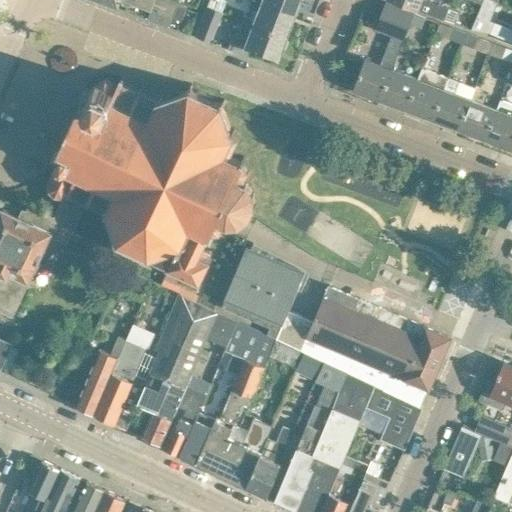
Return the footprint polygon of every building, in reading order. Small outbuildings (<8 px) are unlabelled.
[(176,6),(160,0),(96,0),(114,7),(118,0),(120,0),(171,20),(176,6)] [(283,37),(292,14),(254,0),(249,0),(247,6),(256,10),(250,24),(283,37)] [(254,0),(292,14),(297,0),(254,0)] [(392,0),(445,20),(449,8),(426,0),(392,0)] [(386,3),(376,29),(391,35),(402,39),(408,22),(412,12),(386,3)] [(209,42),(220,12),(205,7),(194,36),(209,42)] [(425,17),(412,12),(408,22),(421,27),(425,17)] [(493,25),(476,18),(471,28),(488,32),(511,42),(511,29),(494,22),(493,25)] [(282,38),(283,37),(250,24),(241,20),(236,34),(232,33),(227,48),(246,55),(249,50),(274,59),(278,49),(283,49),(285,42),(282,38)] [(462,42),(466,32),(454,28),(450,38),(462,42)] [(477,37),(466,32),(462,42),(473,47),(477,37)] [(379,99),(391,69),(402,39),(391,35),(380,64),(365,59),(354,89),(369,95),(379,99)] [(511,61),(511,49),(507,48),(502,58),(511,61)] [(432,119),(448,77),(423,67),(418,79),(407,109),(432,119)] [(407,109),(418,79),(391,69),(379,99),(407,109)] [(232,132),(224,111),(222,105),(226,101),(224,99),(219,103),(215,101),(215,99),(197,90),(196,92),(191,89),(192,84),(189,83),(188,89),(181,92),(180,91),(166,96),(167,97),(162,98),(164,95),(161,94),(160,96),(144,89),(145,86),(141,85),(139,91),(122,83),(124,77),(121,76),(118,85),(112,83),(114,82),(113,80),(110,81),(107,80),(107,78),(105,77),(105,79),(100,81),(99,80),(98,81),(99,82),(99,84),(96,82),(93,89),(88,87),(87,88),(85,87),(79,101),(82,102),(77,112),(72,110),(60,136),(65,138),(60,149),(56,147),(49,161),(55,164),(49,177),(49,178),(49,179),(48,182),(48,183),(48,185),(49,188),(50,190),(51,191),(52,192),(54,194),(57,194),(59,195),(61,195),(70,194),(85,200),(87,200),(84,207),(88,208),(89,206),(105,213),(104,216),(107,217),(109,214),(118,240),(114,243),(116,246),(120,242),(126,245),(125,246),(143,255),(144,254),(148,256),(148,262),(152,262),(152,261),(168,269),(167,271),(169,273),(169,272),(198,286),(210,259),(209,258),(208,259),(199,255),(205,242),(206,243),(209,235),(210,235),(211,235),(211,234),(213,235),(214,235),(216,235),(218,234),(218,235),(220,235),(219,234),(221,232),(222,231),(222,229),(223,229),(223,227),(225,227),(224,225),(222,225),(222,224),(226,225),(225,226),(228,227),(229,225),(230,225),(233,225),(236,225),(237,224),(238,225),(240,225),(240,223),(241,222),(243,221),(246,219),(247,218),(248,219),(250,216),(249,216),(250,214),(251,212),(252,209),(253,207),(254,208),(255,204),(253,204),(253,202),(253,200),(253,198),(253,196),(254,195),(253,193),(252,193),(251,191),(250,190),(249,187),(247,186),(248,185),(246,183),(245,184),(242,182),(240,180),(241,181),(242,180),(243,181),(245,180),(245,179),(246,178),(247,177),(247,175),(248,173),(249,173),(248,171),(247,171),(246,170),(245,168),(244,167),(243,167),(244,165),(243,164),(246,157),(243,156),(240,160),(230,156),(236,142),(238,142),(239,139),(233,136),(236,129),(233,128),(232,132)] [(459,129),(470,99),(455,93),(459,81),(448,77),(432,119),(459,129)] [(511,102),(501,98),(497,109),(485,139),(511,148),(511,102)] [(485,139),(497,109),(470,99),(459,129),(485,139)] [(66,240),(85,200),(70,194),(57,220),(30,208),(25,218),(19,216),(19,217),(3,209),(0,215),(0,277),(4,279),(0,287),(0,307),(4,310),(11,313),(14,307),(15,308),(29,279),(32,274),(36,271),(40,263),(39,258),(42,253),(41,252),(51,232),(66,240)] [(430,388),(451,337),(329,285),(314,320),(289,309),(303,278),(250,255),(254,246),(253,245),(248,255),(245,253),(222,308),(270,329),(267,335),(276,339),(301,351),(324,360),(375,385),(384,389),(399,397),(420,407),(429,387),(430,388)] [(190,376),(206,338),(217,312),(178,294),(157,344),(156,349),(159,350),(156,357),(145,382),(165,391),(157,411),(152,409),(140,436),(160,445),(179,403),(190,376)] [(226,347),(236,321),(217,312),(206,338),(226,347)] [(255,330),(236,321),(226,347),(218,364),(225,367),(237,373),(255,330)] [(144,381),(145,382),(156,357),(144,352),(150,336),(131,327),(124,343),(118,358),(94,414),(124,428),(144,381)] [(247,427),(238,423),(250,396),(252,396),(269,356),(294,367),(298,358),(301,351),(276,339),(267,335),(255,330),(237,373),(219,416),(216,414),(215,418),(196,462),(212,469),(212,470),(245,486),(260,452),(271,424),(252,415),(247,427)] [(0,365),(10,344),(0,339),(0,365)] [(94,414),(118,358),(124,343),(115,339),(109,354),(100,350),(76,406),(94,414)] [(24,343),(16,361),(27,366),(35,348),(24,343)] [(324,360),(301,351),(298,358),(320,368),(324,360)] [(343,461),(346,454),(367,405),(375,385),(324,360),(320,368),(315,379),(324,384),(316,403),(315,403),(274,499),(302,511),(320,511),(338,472),(343,461)] [(481,399),(488,402),(505,409),(508,401),(511,403),(511,366),(505,363),(501,373),(499,372),(497,376),(499,377),(495,386),(487,383),(481,399)] [(180,455),(198,410),(209,385),(190,376),(179,403),(187,407),(183,418),(181,417),(176,428),(173,426),(164,447),(180,455)] [(391,415),(399,397),(384,389),(375,385),(367,405),(391,415)] [(423,408),(420,407),(399,397),(391,415),(381,437),(405,448),(423,408)] [(196,462),(215,418),(198,410),(180,455),(196,462)] [(511,427),(483,416),(476,430),(482,433),(511,445),(511,427)] [(468,467),(482,434),(482,433),(476,430),(463,425),(448,459),(445,466),(465,474),(468,467)] [(289,441),(293,431),(282,426),(279,435),(277,435),(268,456),(260,452),(245,486),(267,495),(289,441)] [(357,459),(346,454),(343,461),(354,466),(357,459)] [(511,511),(511,456),(492,502),(488,511),(511,511)] [(41,511),(62,468),(43,459),(29,490),(36,493),(27,511),(41,511)] [(64,511),(81,476),(62,468),(41,511),(64,511)] [(377,511),(380,507),(389,487),(378,482),(380,476),(367,471),(349,511),(377,511)] [(349,477),(338,472),(320,511),(345,511),(350,501),(341,497),(349,477)] [(95,511),(106,489),(87,480),(72,511),(95,511)] [(119,511),(126,498),(106,489),(95,511),(119,511)] [(488,511),(492,502),(483,499),(480,497),(473,511),(488,511)] [(448,511),(452,505),(445,502),(441,511),(428,505),(425,511),(448,511)]
